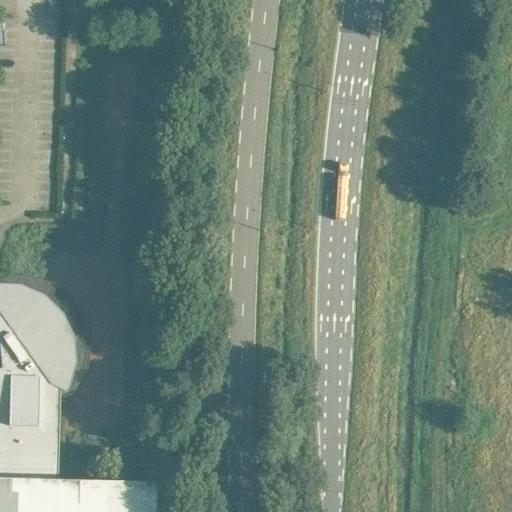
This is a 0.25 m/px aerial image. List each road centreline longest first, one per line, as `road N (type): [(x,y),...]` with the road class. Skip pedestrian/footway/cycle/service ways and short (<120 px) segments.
road 1 (primary): [(331,511),(329,275),(357,0)]
road 2 (primary): [(266,0),(247,199),(242,511)]
road 3 (unknown): [(31,0),(35,171)]
